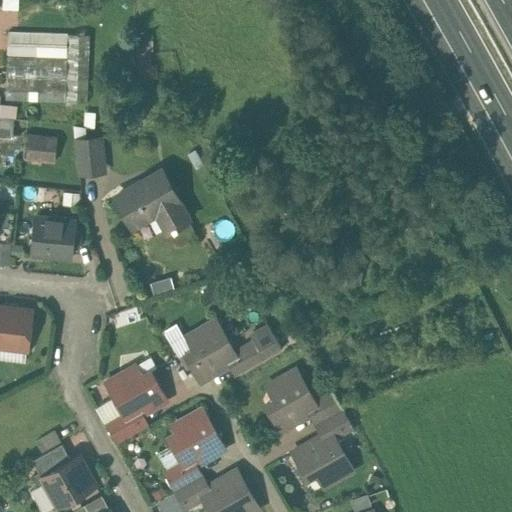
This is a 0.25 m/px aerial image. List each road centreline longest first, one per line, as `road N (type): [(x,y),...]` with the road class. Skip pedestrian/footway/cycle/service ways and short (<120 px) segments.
road 1 (residential): [(140,511),(72,380),(79,306),(49,285),(0,280)]
road 2 (residential): [(278,511),(207,380)]
road 3 (motorway): [(451,0),(511,114)]
